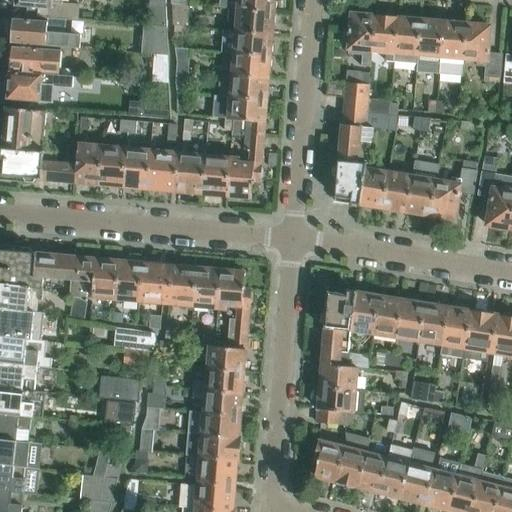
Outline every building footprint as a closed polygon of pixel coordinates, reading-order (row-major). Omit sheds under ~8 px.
[(61,3),(61,0),(15,0),(15,6),(27,7),(27,15),(78,19),(79,4),(61,3)] [(167,27),(166,0),(149,0),(148,25),(167,27)] [(275,0),(274,0),(218,0),(218,7),(229,8),(229,7),(274,11),(274,10),(276,8),(277,2),(275,0)] [(184,25),(186,4),(172,3),(173,25),(175,25),(184,25)] [(276,17),(274,14),(274,11),(229,7),(229,8),(228,22),(235,22),(234,30),(272,33),(273,25),(275,23),(276,17)] [(346,17),(345,26),(348,29),(350,29),(349,33),(350,33),(348,54),(362,55),(361,66),(371,67),(372,51),(375,15),(374,15),(374,16),(351,14),(351,15),(350,15),(346,17)] [(394,61),(398,17),(388,16),(386,14),(380,14),(377,15),(375,15),(372,51),(386,52),(385,60),(394,61)] [(417,63),(421,20),(419,20),(417,18),(411,17),(408,19),(398,18),(398,17),(394,61),(417,63)] [(439,69),(444,22),(434,21),(431,19),(425,18),(423,20),(421,20),(417,63),(417,67),(439,69)] [(80,48),(81,34),(47,32),(48,22),(14,19),(14,23),(11,25),(11,30),(13,33),(12,43),(80,48)] [(464,58),(467,24),(464,23),(462,22),(456,21),(453,23),(444,22),(439,69),(439,71),(462,73),(464,58)] [(488,52),(490,26),(479,25),(477,23),(471,22),(469,24),(467,24),(464,58),(478,59),(477,64),(485,65),(485,80),(499,82),(500,77),(502,54),(488,52)] [(168,55),(167,27),(148,25),(144,24),(142,53),(154,54),(168,55)] [(186,35),(187,26),(184,26),(184,25),(175,25),(174,33),(186,35)] [(271,44),(272,33),(234,30),(223,29),(221,50),(233,51),(270,55),(270,54),(273,52),(273,46),(271,44)] [(60,68),(61,51),(12,47),(11,51),(8,52),(8,58),(11,60),(10,72),(81,77),(81,76),(81,70),(60,68)] [(190,48),(176,47),(177,61),(177,69),(190,70),(190,63),(190,48)] [(271,67),(272,61),(270,58),(270,55),(233,51),(231,73),(268,77),(269,68),(271,67)] [(169,83),(168,55),(154,54),(152,82),(158,82),(169,83)] [(188,92),(190,70),(177,69),(175,81),(177,91),(188,92)] [(85,87),(86,77),(86,76),(81,76),(81,77),(10,72),(8,99),(53,103),(55,86),(73,87),(73,86),(85,87)] [(267,88),(268,77),(231,73),(231,74),(220,73),(218,95),(229,96),(266,99),(266,98),(269,97),(269,90),(267,88)] [(129,102),(128,115),(170,119),(169,83),(158,82),(157,103),(129,102)] [(369,98),(370,85),(346,83),(344,97),(367,99),(367,98),(369,98)] [(215,94),(213,117),(225,118),(234,119),(252,121),(251,135),(263,136),(265,112),(268,110),(268,104),(266,102),(266,99),(229,96),(218,95),(215,94)] [(389,115),(390,100),(369,98),(367,98),(367,99),(344,97),(343,111),(389,115)] [(397,115),(399,101),(390,100),(389,115),(398,116),(397,115)] [(436,112),(437,100),(429,100),(428,112),(436,112)] [(444,113),(445,101),(437,100),(436,112),(444,113)] [(43,153),(47,112),(7,108),(7,111),(5,112),(4,120),(5,122),(3,149),(43,153)] [(374,128),(387,130),(389,115),(343,111),(342,126),(374,128)] [(389,115),(387,130),(396,130),(398,116),(389,115)] [(420,130),(422,117),(415,116),(412,129),(420,130)] [(88,129),(89,117),(81,117),(80,129),(88,129)] [(428,131),(430,118),(431,118),(422,117),(420,130),(428,131)] [(233,131),(234,119),(225,118),(225,130),(232,131),(233,131)] [(192,132),(193,120),(193,119),(185,119),(184,131),(192,132)] [(260,165),(263,136),(251,135),(252,121),(234,119),(233,131),(232,131),(232,135),(245,136),(244,149),(245,149),(244,157),(240,157),(240,156),(231,155),(227,196),(251,198),(252,184),(254,184),(254,181),(261,182),(261,179),(263,177),(264,170),(261,167),(262,165),(260,165)] [(128,132),(129,120),(121,120),(120,132),(128,132)] [(136,133),(137,121),(129,120),(128,132),(136,133)] [(176,143),(177,124),(169,123),(167,143),(176,143)] [(368,154),(369,154),(370,142),(372,142),(374,128),(342,126),(339,162),(338,161),(337,167),(333,169),(333,176),(337,179),(335,201),(359,205),(365,168),(368,154)] [(75,153),(76,142),(68,141),(67,153),(75,153)] [(100,185),(104,144),(79,142),(76,163),(78,163),(76,182),(87,183),(88,186),(95,186),(98,184),(100,185)] [(124,187),(128,146),(104,144),(100,185),(102,185),(104,187),(110,187),(113,186),(124,187)] [(203,194),(207,153),(194,152),(195,145),(183,144),(182,151),(178,150),(175,191),(190,193),(191,195),(197,195),(199,194),(203,194)] [(148,189),(152,148),(128,146),(124,187),(135,188),(136,190),(143,190),(146,189),(148,189)] [(175,191),(178,150),(152,148),(148,189),(150,189),(152,191),(158,192),(161,190),(175,191)] [(41,179),(43,160),(43,153),(3,149),(2,149),(1,160),(0,160),(0,171),(0,172),(0,173),(3,173),(3,176),(23,178),(26,182),(33,183),(36,179),(38,179),(38,181),(41,181),(41,179)] [(227,196),(231,155),(207,153),(203,194),(205,194),(207,196),(213,197),(215,195),(227,196)] [(510,229),(511,217),(511,189),(494,187),(499,158),(485,156),(478,195),(490,197),(486,225),(496,227),(499,229),(503,230),(506,228),(510,229)] [(78,163),(76,163),(43,160),(41,179),(76,182),(78,163)] [(430,216),(436,180),(439,164),(415,160),(413,176),(406,212),(418,214),(420,216),(426,217),(429,216),(430,216)] [(454,220),(459,192),(474,194),(479,162),(464,160),(460,178),(452,177),(451,182),(436,180),(430,216),(433,216),(436,219),(441,220),(444,219),(454,220)] [(365,168),(359,205),(360,205),(360,204),(370,206),(373,208),(378,209),(381,208),(383,208),(389,172),(365,168)] [(406,212),(413,176),(389,172),(383,208),(385,209),(388,211),(394,212),(397,211),(406,212)] [(43,288),(45,269),(32,268),(34,252),(33,252),(32,253),(29,248),(22,247),(19,251),(0,249),(0,284),(43,289),(43,288)] [(78,280),(81,257),(79,257),(77,255),(71,254),(68,256),(36,253),(36,252),(34,252),(32,268),(45,269),(43,288),(51,291),(53,276),(71,277),(70,295),(72,296),(72,298),(88,303),(88,302),(81,298),(82,294),(81,293),(82,280),(78,280)] [(116,298),(119,261),(117,261),(115,259),(109,258),(106,260),(81,257),(78,280),(82,280),(81,293),(82,294),(92,300),(93,296),(116,298)] [(139,300),(142,263),(140,263),(138,261),(132,260),(129,262),(119,261),(116,298),(139,300)] [(166,303),(169,266),(155,264),(154,262),(147,261),(144,263),(142,263),(139,300),(166,303)] [(193,305),(197,268),(194,267),(193,265),(186,265),(184,267),(172,266),(169,266),(166,303),(193,305)] [(217,308),(221,270),(209,269),(208,267),(201,266),(199,268),(197,268),(193,305),(217,308)] [(253,295),(251,292),(251,290),(245,290),(245,286),(244,286),(245,272),(221,270),(217,308),(227,308),(228,306),(237,307),(236,319),(230,318),(229,333),(247,335),(249,307),(250,307),(250,305),(253,302),(253,295)] [(0,308),(38,313),(38,311),(39,299),(41,299),(43,289),(0,284),(0,308)] [(350,329),(356,291),(328,287),(326,313),(322,315),(322,322),(324,324),(324,329),(341,330),(340,340),(350,341),(351,329),(350,329)] [(372,332),(377,296),(375,294),(369,293),(367,294),(357,292),(357,291),(356,291),(350,329),(351,329),(372,332)] [(395,336),(401,300),(392,298),(390,296),(384,295),(381,296),(377,296),(372,332),(395,336)] [(86,309),(88,303),(72,298),(70,318),(85,321),(86,309)] [(418,340),(424,304),(423,303),(421,301),(415,300),(412,302),(401,300),(395,336),(418,340)] [(442,344),(447,307),(438,306),(436,304),(430,303),(427,304),(424,304),(418,340),(442,344)] [(463,358),(470,311),(469,311),(467,309),(461,308),(458,309),(447,307),(442,344),(441,355),(463,358)] [(42,338),(45,314),(45,312),(38,311),(38,313),(0,308),(0,336),(45,341),(46,339),(42,338)] [(470,311),(463,358),(487,362),(488,353),(491,354),(497,314),(482,312),(481,310),(476,310),(473,311),(471,310),(470,311)] [(123,313),(114,312),(114,321),(122,323),(123,313)] [(511,357),(511,316),(511,317),(497,314),(491,354),(511,357)] [(160,329),(162,316),(151,315),(150,327),(160,329)] [(177,339),(178,327),(166,326),(165,338),(177,339)] [(350,354),(350,351),(349,351),(350,341),(340,340),(341,330),(324,329),(325,329),(324,334),(321,334),(320,347),(323,347),(322,364),(346,366),(347,354),(350,354)] [(244,359),(247,335),(229,333),(228,341),(215,340),(214,340),(214,346),(208,345),(206,369),(244,372),(244,370),(246,368),(246,361),(244,359)] [(44,355),(45,341),(0,336),(0,363),(55,369),(56,364),(49,363),(50,356),(44,355)] [(214,340),(215,340),(215,338),(203,337),(202,345),(208,345),(214,346),(214,340)] [(149,352),(125,350),(123,364),(147,366),(149,352)] [(391,365),(392,353),(377,351),(375,364),(384,365),(384,364),(391,365)] [(400,367),(402,355),(392,353),(391,365),(400,367)] [(356,355),(350,354),(347,354),(346,366),(356,367),(356,355)] [(166,386),(167,364),(152,362),(149,376),(154,377),(154,385),(166,386)] [(34,391),(35,379),(36,379),(37,371),(44,372),(44,374),(54,375),(55,369),(0,363),(0,388),(34,393),(34,391)] [(357,390),(359,367),(356,367),(346,366),(322,364),(321,375),(319,377),(318,383),(320,385),(320,387),(357,390)] [(493,365),(489,394),(497,395),(501,366),(493,365)] [(484,384),(486,367),(478,366),(476,383),(484,384)] [(245,382),(245,376),(244,374),(244,372),(206,369),(205,381),(194,380),(193,389),(242,394),(243,384),(245,382)] [(407,379),(408,371),(396,370),(395,378),(399,379),(398,387),(405,388),(407,379)] [(137,404),(142,378),(130,377),(126,402),(137,404)] [(435,384),(414,381),(411,399),(432,402),(435,384)] [(164,408),(166,386),(154,385),(153,393),(147,406),(147,407),(159,408),(164,408)] [(366,391),(357,390),(320,387),(319,390),(317,391),(317,398),(319,399),(318,410),(345,412),(353,412),(364,413),(366,391)] [(0,414),(32,418),(42,419),(45,394),(34,393),(0,388),(0,414)] [(241,403),(242,394),(193,389),(193,397),(203,398),(202,412),(240,415),(240,414),(242,412),(242,406),(241,403)] [(444,402),(446,391),(435,390),(433,400),(444,402)] [(132,427),(137,404),(126,402),(125,414),(121,427),(131,429),(132,427)] [(406,416),(409,404),(402,402),(399,414),(406,416)] [(393,415),(394,407),(382,406),(381,414),(393,415)] [(159,416),(159,408),(147,407),(147,415),(159,416)] [(343,425),(345,412),(318,410),(317,423),(343,425)] [(239,426),(240,415),(202,412),(191,411),(189,433),(195,433),(200,433),(200,435),(241,438),(242,426),(239,426)] [(352,426),(353,412),(345,412),(343,425),(352,426)] [(451,413),(448,427),(468,432),(472,417),(451,413)] [(31,430),(32,418),(0,414),(0,439),(29,442),(29,441),(30,430),(31,430)] [(395,433),(397,421),(390,419),(387,430),(395,433)] [(495,421),(491,437),(499,439),(503,423),(495,421)] [(124,453),(131,429),(121,427),(115,452),(124,453)] [(142,428),(139,450),(148,451),(151,452),(154,429),(144,428),(142,428)] [(344,448),(335,483),(345,485),(346,487),(352,489),(354,488),(357,488),(366,453),(370,437),(345,431),(346,441),(344,448)] [(242,449),(242,443),(241,441),(241,438),(200,435),(200,433),(195,433),(194,443),(192,445),(188,445),(187,456),(236,461),(239,461),(240,451),(242,449)] [(0,464),(26,467),(38,469),(41,444),(29,442),(0,439),(0,464)] [(335,483),(344,448),(318,442),(317,445),(315,447),(313,453),(315,455),(314,459),(317,460),(316,463),(317,464),(314,476),(335,482),(335,483)] [(387,459),(378,493),(388,495),(390,498),(395,499),(398,498),(400,498),(408,464),(412,450),(391,444),(387,459)] [(408,464),(400,498),(402,499),(404,501),(409,503),(412,501),(425,505),(433,471),(430,470),(434,454),(412,449),(412,450),(408,464)] [(148,460),(148,451),(139,450),(135,450),(135,458),(135,460),(148,460)] [(117,477),(124,453),(115,452),(109,476),(117,477)] [(378,493),(387,459),(366,453),(357,488),(357,489),(358,488),(359,488),(361,491),(367,492),(370,491),(378,493)] [(233,489),(236,461),(187,456),(185,478),(198,479),(198,486),(233,489)] [(483,470),(486,458),(478,456),(475,468),(483,470)] [(458,477),(461,466),(461,464),(440,458),(437,471),(433,471),(425,505),(437,508),(439,510),(445,511),(447,510),(450,511),(458,477)] [(25,478),(26,467),(0,464),(0,490),(24,493),(25,478)] [(472,511),(482,471),(461,466),(458,477),(450,511),(451,511),(472,511)] [(494,511),(503,477),(482,471),(472,511),(494,511)] [(111,503),(117,479),(117,478),(83,474),(81,498),(92,500),(111,503)] [(511,511),(511,478),(503,477),(494,511),(511,511)] [(231,511),(233,489),(198,486),(181,484),(178,507),(194,509),(194,508),(231,511)] [(0,511),(21,511),(24,493),(0,490),(0,511)] [(136,503),(137,494),(127,493),(126,502),(136,503)] [(108,511),(111,503),(92,500),(90,511),(108,511)] [(136,510),(136,503),(126,502),(125,509),(136,510)]
